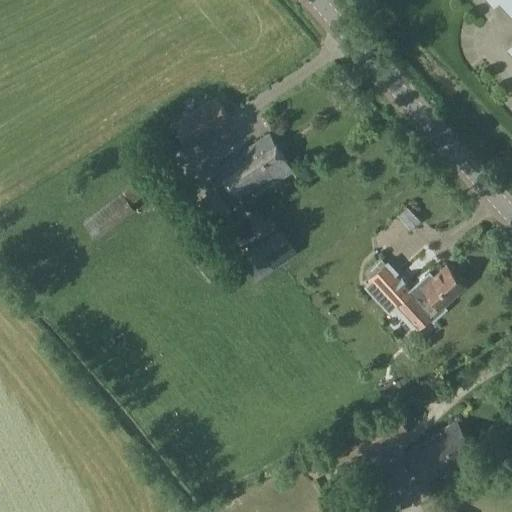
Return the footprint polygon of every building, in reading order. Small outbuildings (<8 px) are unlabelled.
[(216,95),(174,122),(190,144),(231,117),(216,95)] [(270,132),(219,166),(240,197),(273,176),(277,181),(293,170),(270,132)] [(136,181),(82,221),(96,239),(135,209),(131,204),(145,193),(136,181)] [(227,209),(214,191),(197,203),(209,221),(227,209)] [(239,231),(227,214),(214,224),(226,241),(239,231)] [(255,283),(299,254),(284,230),(239,259),(255,283)] [(386,261),(367,278),(394,308),(397,306),(418,329),(434,314),(433,313),(441,306),(465,284),(447,264),(423,285),(414,293),(386,261)] [(403,411),(356,435),(367,456),(411,433),(406,424),(409,422),(403,411)] [(456,420),(405,451),(424,482),(475,451),(456,420)] [(332,445),(327,447),(305,459),(316,480),(342,467),(343,469),(366,457),(355,435),(333,447),(332,445)]
